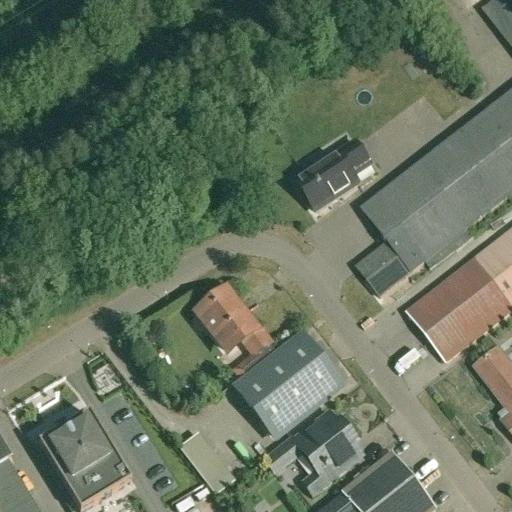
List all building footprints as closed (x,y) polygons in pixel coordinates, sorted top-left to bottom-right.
[(511,0),(498,0),(481,12),(511,52),(511,96),(363,213),(388,248),(410,277),(511,198),(511,0)] [(354,179),(371,167),(356,145),(296,184),(316,214),(359,186),(354,179)] [(445,365),(511,313),(511,243),(508,239),(407,317),(445,365)] [(388,248),(358,272),(380,301),(410,277),(388,248)] [(212,335),(226,352),(240,341),(254,360),(236,374),(244,384),(235,391),(272,438),(336,388),(299,341),(278,358),(267,345),(268,344),(245,315),(241,318),(225,299),(199,319),(200,326),(205,331),(212,335)] [(511,370),(498,352),(474,370),(511,418),(501,425),(511,438),(511,370)] [(77,511),(84,511),(130,484),(88,415),(67,428),(63,421),(55,426),(59,433),(37,446),(77,511)] [(335,426),(327,416),(292,444),(289,440),(263,461),(274,476),(302,454),(318,474),(304,485),(313,496),(343,472),(335,462),(355,446),(337,424),(335,426)] [(11,462),(0,443),(0,511),(34,511),(6,465),(11,462)] [(433,511),(390,456),(341,494),(355,511),(433,511)]
